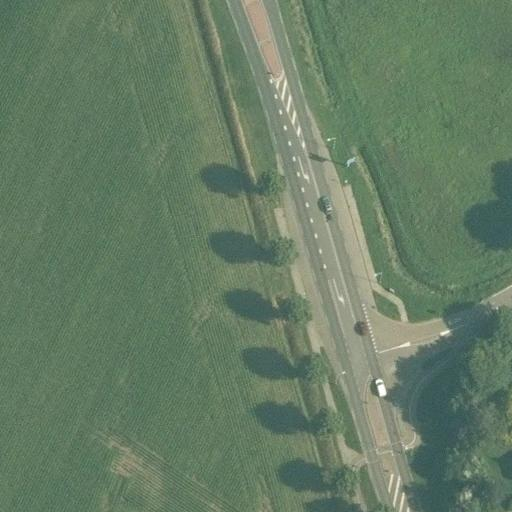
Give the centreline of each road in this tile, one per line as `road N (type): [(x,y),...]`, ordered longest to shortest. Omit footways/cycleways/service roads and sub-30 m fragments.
road 1 (primary): [(356,359),(306,174)]
road 2 (primary): [(233,0),(306,174)]
road 3 (primary): [(306,174),(268,0)]
road 4 (unclassified): [(356,359),(451,331),(511,300)]
road 5 (primary): [(401,511),(356,359)]
